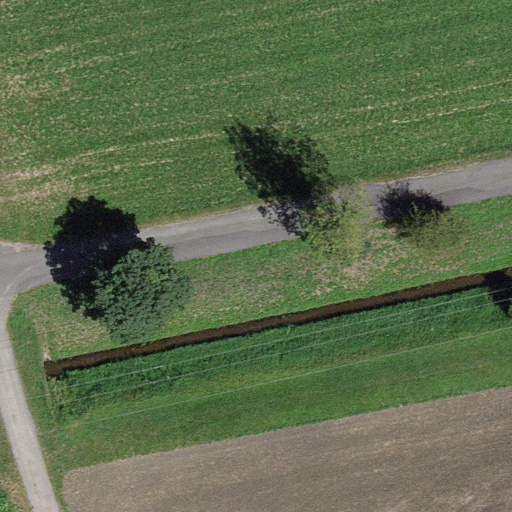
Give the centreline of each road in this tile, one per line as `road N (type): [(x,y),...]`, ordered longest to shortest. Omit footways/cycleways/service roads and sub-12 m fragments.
road 1 (track): [(0,286),(511,183)]
road 2 (track): [(0,308),(61,511)]
